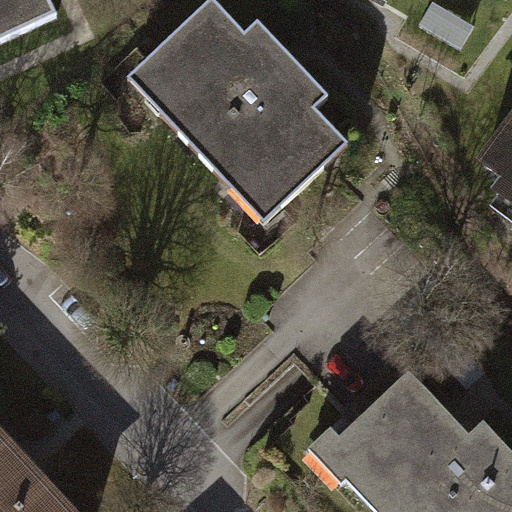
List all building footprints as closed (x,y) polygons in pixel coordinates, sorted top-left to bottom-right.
[(0,0),(0,52),(52,29),(38,0),(0,0)] [(246,40),(212,5),(129,83),(266,227),(349,149),(316,114),(329,102),(259,28),(246,40)] [(511,115),(475,165),(502,185),(492,198),(511,212),(511,115)] [(458,434),(397,372),(327,439),(353,465),(336,481),(365,511),(511,511),(511,457),(475,418),(458,434)] [(0,511),(70,511),(0,437),(0,511)]
